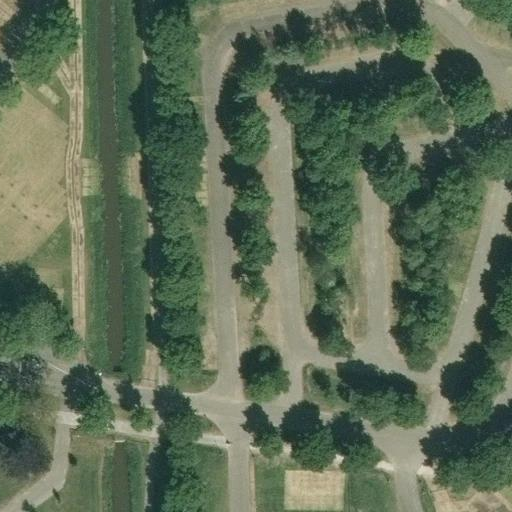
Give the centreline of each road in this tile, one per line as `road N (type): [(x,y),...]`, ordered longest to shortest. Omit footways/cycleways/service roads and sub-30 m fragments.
road 1 (unclassified): [(113,393),(433,442),(485,430),(511,401)]
road 2 (unclassified): [(113,393),(60,358),(0,347)]
